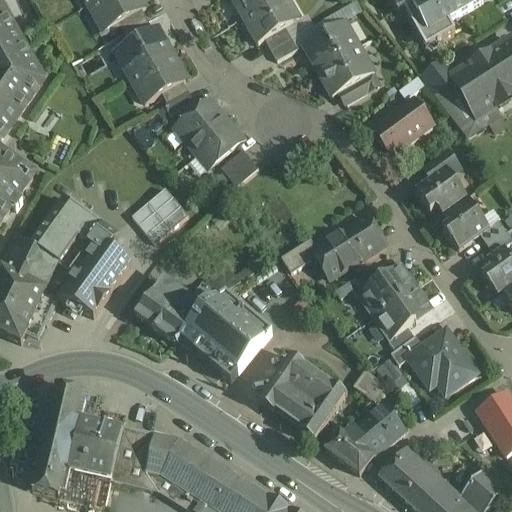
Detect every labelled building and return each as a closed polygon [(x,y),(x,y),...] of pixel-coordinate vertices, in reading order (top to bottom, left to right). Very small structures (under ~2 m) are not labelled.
[(83,0),(89,9),(104,0),(83,0)] [(104,0),(89,9),(104,35),(118,27),(141,13),(145,11),(138,0),(104,0)] [(231,0),(237,10),(238,9),(244,20),(243,21),(244,22),(281,0),(231,0)] [(286,0),(281,0),(244,22),(244,23),(246,22),(252,33),(250,34),(258,47),(265,44),(286,32),(300,24),(286,0)] [(389,0),(399,17),(405,14),(423,45),(433,40),(437,46),(456,35),(449,25),(483,5),(480,0),(389,0)] [(0,12),(0,146),(24,114),(43,87),(39,80),(19,46),(15,39),(0,12)] [(141,13),(118,27),(123,37),(147,24),(141,13)] [(44,22),(20,36),(31,53),(51,40),(49,32),(50,32),(44,22)] [(147,24),(123,37),(130,48),(153,34),(147,24)] [(345,26),(304,49),(311,63),(313,62),(319,73),(317,74),(318,75),(360,51),(345,26)] [(130,48),(116,56),(130,81),(172,58),(171,57),(170,57),(164,47),(165,46),(157,32),(153,34),(130,48)] [(286,32),(265,44),(271,54),(292,42),(286,32)] [(292,42),(271,54),(277,64),(298,53),(292,42)] [(455,79),(451,82),(454,86),(477,122),(511,99),(511,42),(511,43),(455,79)] [(360,51),(318,75),(319,76),(320,76),(326,86),(325,87),(333,101),(340,97),(361,85),(375,77),(360,51)] [(172,58),(130,81),(145,107),(162,98),(183,86),(187,84),(179,70),(177,70),(171,60),(173,59),(172,58)] [(441,61),(416,77),(434,99),(454,86),(451,82),(455,79),(441,61)] [(417,81),(399,95),(406,104),(424,90),(417,81)] [(361,85),(340,97),(346,108),(367,96),(361,85)] [(183,86),(162,98),(168,108),(189,96),(183,86)] [(168,108),(165,110),(171,121),(195,107),(189,96),(168,108)] [(413,103),(372,133),(393,162),(404,153),(434,131),(413,103)] [(208,106),(178,131),(189,144),(219,119),(215,122),(213,120),(214,119),(215,115),(213,113),(214,113),(208,106)] [(219,119),(189,144),(200,158),(230,133),(225,126),(224,126),(223,125),(219,124),(218,125),(216,123),(220,120),(219,119)] [(229,139),(227,136),(231,133),(230,133),(200,158),(204,163),(211,171),(241,146),(236,140),(234,138),(230,138),(229,139)] [(251,164),(243,155),(222,173),(230,182),(251,164)] [(449,156),(429,170),(436,180),(447,172),(447,173),(456,166),(449,156)] [(0,226),(11,211),(17,215),(23,206),(17,202),(32,181),(0,158),(0,226)] [(251,164),(230,182),(237,191),(259,174),(251,164)] [(436,180),(416,194),(423,203),(422,204),(431,216),(437,211),(444,220),(468,203),(447,173),(447,172),(436,180)] [(152,247),(192,220),(172,191),(133,218),(152,247)] [(490,232),(468,203),(444,220),(450,229),(443,234),(452,246),(453,245),(459,254),(480,240),(490,233),(490,232)] [(104,234),(64,204),(31,251),(72,279),(104,234)] [(317,253),(313,256),(317,262),(330,284),(385,250),(368,222),(317,253)] [(499,225),(490,232),(490,233),(480,240),(487,249),(507,236),(499,225)] [(511,243),(507,236),(487,249),(494,259),(505,252),(511,246),(511,243)] [(311,244),(282,262),(291,278),(317,262),(313,256),(317,253),(311,244)] [(31,251),(23,246),(8,277),(3,275),(0,281),(0,336),(21,346),(26,338),(28,334),(44,299),(58,271),(31,251)] [(97,247),(58,306),(91,327),(129,269),(97,247)] [(505,252),(494,259),(485,266),(491,274),(483,280),(492,292),(493,291),(499,300),(503,297),(511,290),(511,259),(511,260),(505,252)] [(376,286),(359,299),(375,322),(413,295),(404,283),(408,281),(400,269),(376,286)] [(369,277),(350,290),(356,300),(357,300),(359,299),(376,286),(369,277)] [(193,306),(163,285),(135,320),(175,349),(203,314),(193,306)] [(350,290),(340,297),(347,306),(356,300),(350,290)] [(511,290),(503,297),(509,306),(508,306),(511,311),(511,290)] [(413,295),(375,322),(391,344),(408,332),(432,315),(424,304),(421,306),(413,295)] [(42,340),(58,306),(44,299),(28,334),(42,340)] [(219,300),(180,348),(232,390),(271,342),(219,300)] [(415,342),(408,332),(391,344),(389,346),(396,356),(415,342)] [(480,380),(446,335),(406,365),(429,396),(437,390),(448,404),(480,380)] [(348,401),(292,361),(260,407),(275,417),(276,416),(302,434),(301,436),(316,446),(348,401)] [(385,394),(367,373),(354,392),(375,407),(385,394)] [(421,403),(409,386),(397,394),(410,411),(421,403)] [(123,435),(80,425),(79,426),(76,425),(83,396),(57,390),(33,494),(59,500),(66,473),(100,481),(111,484),(110,486),(112,486),(123,435)] [(511,393),(481,412),(509,463),(511,460),(511,393)] [(383,410),(347,441),(341,436),(327,455),(360,479),(374,462),(374,461),(405,436),(383,410)] [(180,444),(124,431),(112,486),(159,498),(181,511),(287,511),(192,452),(191,453),(180,447),(181,445),(180,444)] [(473,511),(407,452),(380,482),(412,511),(473,511)] [(100,481),(66,473),(59,500),(94,509),(100,481)] [(489,511),(505,495),(483,476),(463,500),(476,511),(489,511)]
